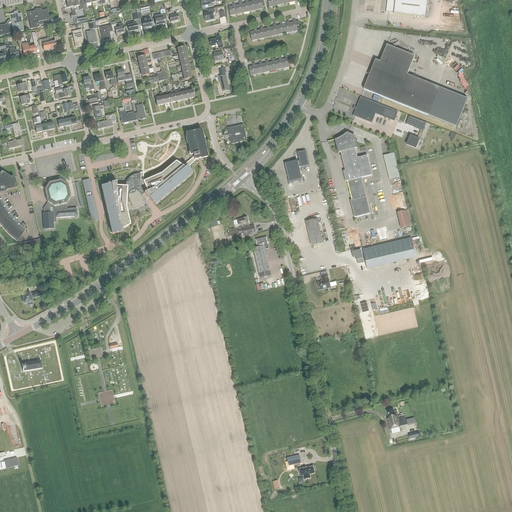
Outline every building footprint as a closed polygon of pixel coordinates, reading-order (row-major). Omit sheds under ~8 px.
[(76,18),(75,11),(72,0),(65,0),(68,8),(71,8),(72,14),(70,15),(71,19),(76,18)] [(72,0),(75,11),(77,11),(76,7),(79,7),(80,10),(83,9),(81,0),(72,0)] [(81,0),(83,9),(87,9),(86,4),(92,3),(90,0),(81,0)] [(250,12),(248,3),(248,0),(245,1),(246,3),(242,4),(244,13),(250,12)] [(257,10),(255,1),(254,0),(251,0),(252,2),(248,3),(250,12),(257,10)] [(255,1),(257,10),(263,9),(261,0),(258,0),(259,1),(255,1)] [(387,0),(386,13),(394,14),(394,15),(398,16),(398,14),(425,18),(427,0),(387,0)] [(244,13),(242,4),(241,2),(239,3),(239,5),(235,6),(237,15),(244,13)] [(237,15),(235,6),(235,3),(232,4),(233,6),(228,7),(230,16),(237,15)] [(213,14),(215,13),(214,8),(208,10),(209,13),(204,14),(205,21),(214,19),(213,14)] [(27,12),(29,22),(31,29),(39,27),(39,25),(45,24),(44,21),(50,19),(47,9),(39,11),(38,11),(36,11),(35,11),(27,12)] [(171,22),(179,21),(177,15),(174,16),(173,9),(166,11),(168,18),(169,17),(171,22)] [(9,23),(10,23),(12,22),(14,33),(24,31),(21,19),(23,19),(21,14),(14,15),(14,13),(9,15),(10,21),(8,21),(6,24),(0,25),(0,35),(10,34),(8,24),(9,23)] [(132,14),(134,20),(134,22),(127,24),(128,26),(129,31),(137,30),(137,26),(139,25),(137,15),(136,13),(132,14)] [(164,20),(167,19),(165,13),(154,16),(156,25),(165,24),(164,20)] [(143,18),(142,18),(141,14),(137,15),(139,25),(142,25),(143,28),(152,26),(151,21),(150,17),(143,18)] [(95,22),(96,29),(98,28),(98,25),(100,24),(100,23),(107,22),(107,20),(110,19),(109,17),(102,18),(102,19),(95,21),(95,22)] [(293,23),(289,23),(291,32),(298,31),(295,20),(293,20),(293,23)] [(287,24),(283,25),(285,34),(291,32),(289,23),(289,21),(286,22),(287,24)] [(280,26),(276,26),(278,35),(285,34),(283,25),(282,22),(280,23),(280,26)] [(111,25),(112,31),(115,31),(116,34),(125,32),(123,24),(119,24),(119,28),(116,28),(115,24),(111,25)] [(274,27),(270,28),(272,37),(278,35),(276,26),(276,24),(273,25),(274,27)] [(111,25),(100,28),(100,31),(102,37),(103,41),(111,39),(109,32),(112,31),(111,25)] [(267,28),(263,29),(265,38),(272,37),(270,28),(269,25),(266,26),(267,28)] [(260,30),(257,31),(258,40),(265,38),(263,29),(263,27),(260,27),(260,30)] [(258,40),(257,31),(256,28),(253,29),(254,31),(250,32),(252,41),(258,40)] [(74,36),(73,36),(76,47),(83,46),(81,36),(83,35),(81,30),(73,32),(74,36)] [(89,44),(97,42),(94,30),(86,32),(87,38),(88,38),(89,44)] [(49,43),(50,49),(57,48),(56,43),(59,43),(57,36),(54,37),(55,41),(52,42),(51,38),(48,38),(49,43)] [(220,37),(217,38),(215,38),(214,38),(214,39),(214,40),(210,41),(211,47),(217,45),(218,48),(222,47),(220,37)] [(50,49),(49,43),(43,44),(42,40),(39,40),(40,47),(43,46),(44,51),(50,49)] [(22,50),(24,55),(30,54),(29,47),(27,43),(22,44),(22,42),(18,43),(20,50),(22,50)] [(35,46),(31,47),(30,42),(27,43),(29,47),(30,54),(36,53),(35,46)] [(14,48),(12,49),(11,44),(5,45),(6,50),(9,49),(10,52),(9,52),(10,58),(18,57),(17,51),(14,51),(14,48)] [(376,60),(363,90),(456,127),(468,99),(407,75),(415,57),(387,45),(380,62),(376,60)] [(175,57),(179,56),(179,55),(186,53),(185,47),(177,49),(178,54),(174,55),(175,57)] [(226,61),(225,58),(223,59),(222,52),(213,54),(215,62),(221,61),(222,65),(229,63),(229,61),(226,61)] [(179,55),(179,56),(180,60),(175,61),(176,63),(180,62),(180,61),(188,59),(186,53),(179,55)] [(286,59),(282,60),(284,69),(290,67),(288,56),(285,57),(286,59)] [(279,60),(275,61),(277,70),(284,69),(282,60),(281,57),(278,58),(279,60)] [(459,72),(461,67),(437,58),(435,63),(459,72)] [(189,65),(188,59),(180,61),(180,62),(181,66),(177,67),(177,69),(182,68),(181,67),(189,65)] [(272,62),(269,63),(270,72),(277,70),(275,61),(275,59),(272,59),(272,62)] [(266,63),(262,64),(264,73),(270,72),(269,63),(268,60),(265,61),(266,63)] [(259,65),(255,66),(257,74),(264,73),(262,64),(261,62),(259,62),(259,65)] [(257,74),(255,66),(255,63),(252,64),(253,66),(249,67),(251,76),(257,74)] [(183,73),(190,72),(189,65),(181,67),(182,68),(182,72),(178,73),(179,75),(183,75),(183,73)] [(226,73),(225,67),(218,69),(220,76),(218,77),(220,84),(221,83),(223,91),(229,90),(225,75),(225,73),(226,73)] [(130,75),(125,76),(125,75),(124,76),(123,70),(116,71),(118,77),(117,78),(118,82),(131,79),(130,75)] [(110,79),(111,82),(110,82),(111,86),(112,86),(112,88),(117,87),(115,78),(113,78),(112,72),(105,73),(107,80),(110,79)] [(162,72),(161,72),(157,73),(157,75),(153,76),(153,77),(147,78),(148,82),(163,79),(162,72)] [(192,78),(190,72),(183,73),(183,75),(184,79),(179,80),(180,82),(185,81),(184,80),(192,78)] [(55,82),(56,81),(57,81),(58,86),(62,85),(62,83),(67,82),(66,75),(61,76),(61,75),(53,76),(55,82)] [(103,81),(103,78),(101,78),(101,75),(94,76),(95,83),(100,82),(100,85),(98,85),(100,93),(105,92),(103,81)] [(93,82),(90,83),(89,77),(83,79),(84,84),(85,89),(89,88),(90,91),(94,90),(93,82)] [(49,80),(42,82),(44,90),(51,88),(49,80)] [(125,81),(127,88),(133,87),(132,80),(125,81)] [(28,91),(27,86),(26,82),(22,83),(22,85),(17,86),(19,93),(24,92),(28,91)] [(63,87),(55,89),(56,94),(58,94),(59,99),(65,97),(65,98),(71,96),(69,89),(64,90),(63,87)] [(184,88),(185,92),(186,92),(188,99),(194,98),(193,90),(187,91),(186,87),(184,88)] [(186,92),(185,92),(181,93),(180,89),(178,89),(179,93),(180,93),(182,101),(188,99),(186,92)] [(172,90),(173,95),(174,95),(175,102),(182,101),(180,93),(179,93),(175,94),(174,90),(172,90)] [(41,103),(45,102),(42,91),(37,92),(38,98),(40,98),(41,103)] [(174,95),(173,95),(169,96),(168,91),(166,92),(167,96),(168,96),(169,103),(175,102),(174,95)] [(159,93),(160,98),(161,97),(163,105),(169,103),(168,96),(167,96),(163,97),(162,93),(159,93)] [(161,97),(160,98),(156,98),(155,94),(153,94),(154,99),(155,99),(157,106),(163,105),(161,97)] [(25,96),(25,97),(20,98),(21,105),(30,103),(29,100),(30,100),(29,95),(25,96)] [(130,97),(123,99),(124,103),(129,102),(130,106),(132,106),(132,104),(131,100),(130,100),(130,97)] [(361,97),(353,116),(372,124),(376,114),(394,122),(398,112),(361,97)] [(137,113),(134,114),(135,121),(145,119),(142,104),(136,106),(137,113)] [(95,119),(104,117),(103,113),(104,113),(103,109),(100,110),(99,105),(92,107),(95,119)] [(134,112),(126,114),(125,111),(124,111),(123,108),(119,109),(120,112),(119,112),(121,124),(135,121),(134,114),(134,112)] [(112,126),(112,123),(116,123),(114,117),(114,115),(105,116),(106,121),(96,123),(98,129),(112,126)] [(409,116),(406,124),(413,127),(414,125),(422,128),(424,122),(409,116)] [(34,124),(34,127),(35,127),(37,133),(43,132),(41,125),(39,117),(36,118),(37,123),(34,124)] [(18,123),(12,125),(4,126),(4,129),(11,128),(11,130),(13,130),(15,137),(21,135),(18,123)] [(227,130),(230,143),(231,143),(231,145),(247,141),(246,139),(247,139),(244,127),(243,127),(243,125),(227,128),(228,130),(227,130)] [(201,130),(186,133),(190,155),(193,155),(194,157),(194,160),(196,160),(207,157),(201,130)] [(350,201),(354,218),(370,214),(361,178),(372,175),(367,156),(358,158),(355,149),(357,148),(357,149),(358,149),(355,137),(346,133),(347,132),(345,134),(342,135),(339,137),(335,139),(331,141),(327,141),(327,142),(331,141),(335,140),(338,153),(340,153),(345,172),(343,172),(346,182),(347,182),(352,201),(350,201)] [(420,140),(410,136),(407,145),(416,149),(420,140)] [(13,140),(13,141),(7,143),(8,150),(23,146),(22,140),(16,141),(15,139),(13,140)] [(285,164),(289,183),(302,180),(299,166),(300,165),(301,167),(309,166),(305,151),(297,153),(299,161),(297,161),(285,164)] [(400,177),(394,153),(384,155),(389,180),(400,177)] [(187,168),(195,161),(194,160),(194,157),(182,167),(176,162),(159,177),(158,177),(159,177),(146,182),(143,182),(143,176),(140,175),(140,174),(137,174),(134,175),(131,176),(128,178),(126,181),(125,184),(125,187),(116,187),(116,183),(111,184),(111,185),(110,185),(109,184),(107,185),(107,186),(101,187),(107,210),(112,234),(120,232),(120,230),(123,229),(130,225),(126,210),(131,209),(131,210),(137,208),(142,206),(147,202),(145,200),(147,198),(149,197),(155,205),(192,174),(187,168)] [(15,179),(12,179),(1,172),(0,174),(0,225),(3,229),(9,236),(17,242),(24,232),(26,233),(27,231),(21,226),(15,221),(10,215),(6,208),(2,201),(0,195),(0,194),(6,193),(6,191),(17,189),(15,179)] [(47,202),(48,202),(43,209),(44,213),(43,213),(44,230),(53,229),(53,223),(56,222),(56,218),(77,217),(77,208),(67,209),(66,204),(71,197),(68,185),(61,180),(49,183),(41,180),(38,184),(44,190),(47,202)] [(92,222),(98,221),(88,180),(83,181),(92,222)] [(412,226),(409,209),(397,212),(401,228),(412,226)] [(247,217),(237,219),(239,229),(242,228),(242,229),(228,232),(229,236),(243,233),(244,236),(249,235),(256,233),(254,225),(249,226),(247,217)] [(311,246),(323,243),(317,220),(305,223),(311,246)] [(260,279),(271,276),(265,250),(269,249),(266,237),(255,240),(257,248),(253,249),(260,279)] [(23,249),(41,245),(40,239),(22,243),(23,249)] [(412,239),(362,248),(366,268),(415,259),(412,239)] [(328,280),(327,273),(320,275),(322,281),(318,282),(319,290),(331,287),(329,280),(328,280)] [(30,293),(22,295),(24,304),(29,303),(29,306),(33,305),(32,302),(32,299),(40,297),(39,293),(30,295),(30,293)] [(361,303),(363,312),(369,310),(367,301),(361,303)] [(328,317),(326,317),(329,328),(336,326),(333,313),(327,314),(328,317)] [(22,369),(23,372),(42,369),(41,361),(22,364),(22,369)] [(389,430),(406,425),(404,415),(397,417),(396,410),(393,411),(393,410),(386,411),(388,417),(386,418),(389,430)] [(312,460),(309,447),(300,448),(302,462),(312,460)] [(299,455),(286,459),(288,466),(301,463),(299,455)] [(10,466),(19,464),(17,457),(4,460),(6,467),(10,466)] [(309,475),(314,474),(313,466),(308,467),(297,469),(299,477),(302,476),(303,480),(310,479),(309,475)]
